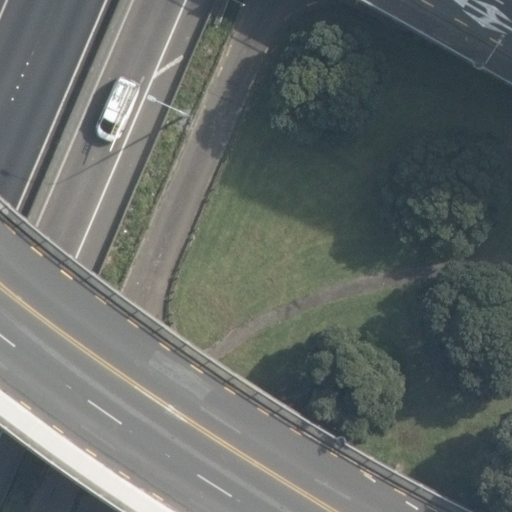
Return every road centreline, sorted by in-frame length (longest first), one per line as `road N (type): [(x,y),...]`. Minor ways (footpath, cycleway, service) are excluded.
road 1 (motorway): [(173,0),(0,395)]
road 2 (tertiary): [(299,511),(182,440),(0,303)]
road 3 (motorway): [(0,128),(51,0)]
